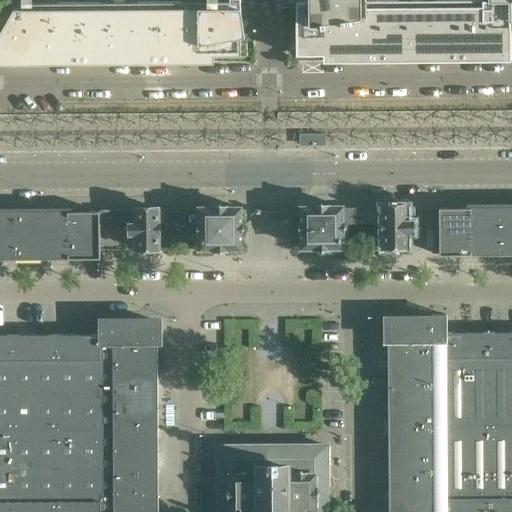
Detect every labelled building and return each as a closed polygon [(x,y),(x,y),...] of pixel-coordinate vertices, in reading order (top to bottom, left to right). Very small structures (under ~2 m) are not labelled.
[(0,56),(241,55),(241,9),(241,7),(228,7),(228,1),(218,1),(218,0),(207,0),(208,8),(182,8),(182,2),(156,2),(138,2),(138,8),(125,8),(124,0),(114,0),(115,8),(102,8),(102,2),(88,2),(59,3),(59,9),(33,9),(32,0),(22,0),(22,9),(15,9),(14,9),(0,33),(0,56)] [(511,60),(511,20),(511,19),(510,0),(488,0),(437,0),(437,7),(399,6),(398,0),(369,0),(366,0),(316,0),(296,1),(297,55),(493,53),(494,60),(511,60)] [(325,144),(325,134),(301,134),(301,144),(325,144)] [(470,255),(470,205),(447,206),(447,208),(439,208),(439,255),(470,255)] [(501,255),(500,205),(470,205),(470,255),(501,255)] [(511,254),(511,205),(500,205),(501,255),(511,254)] [(347,244),(347,221),(384,221),(384,207),(342,208),(342,206),(302,207),(302,247),(343,247),(343,244),(347,244)] [(412,232),(412,221),(415,221),(414,207),(414,206),(406,206),(384,206),(384,207),(384,221),(384,246),(407,246),(407,232),(412,232)] [(240,248),(240,214),(240,207),(200,208),(200,209),(200,223),(200,233),(200,248),(240,248)] [(158,249),(158,210),(158,208),(136,209),(102,210),(102,209),(100,210),(101,224),(131,223),(131,234),(136,234),(136,249),(158,249)] [(0,259),(15,259),(15,210),(0,209),(0,259)] [(42,259),(41,209),(15,210),(15,259),(42,259)] [(69,259),(68,209),(41,209),(42,259),(69,259)] [(100,258),(100,211),(91,211),(91,209),(68,209),(69,259),(100,258)] [(200,223),(200,209),(190,209),(190,223),(200,223)] [(447,511),(447,428),(447,333),(447,315),(432,315),(432,320),(387,320),(388,511),(447,511)] [(158,343),(157,322),(157,321),(98,321),(98,334),(98,343),(158,343)] [(490,428),(490,332),(447,333),(447,428),(490,428)] [(511,427),(511,332),(490,332),(490,428),(511,427)] [(0,430),(13,431),(13,335),(0,334),(0,430)] [(98,365),(98,343),(98,334),(55,335),(56,431),(99,430),(99,408),(99,387),(98,365)] [(56,431),(55,335),(13,335),(13,431),(56,431)] [(158,365),(158,343),(98,343),(98,365),(158,365)] [(158,386),(158,365),(98,365),(99,387),(158,386)] [(158,408),(158,386),(99,387),(99,408),(158,408)] [(158,430),(158,408),(99,408),(99,430),(158,430)] [(511,511),(511,427),(490,428),(490,511),(511,511)] [(490,511),(490,428),(447,428),(447,511),(490,511)] [(0,511),(13,511),(13,431),(0,430),(0,511)] [(99,474),(99,452),(99,430),(56,431),(56,511),(99,511),(99,496),(99,474)] [(158,452),(158,430),(99,430),(99,452),(158,452)] [(56,511),(56,431),(13,431),(13,511),(56,511)] [(327,511),(327,482),(327,445),(218,446),(219,511),(231,511),(230,511),(315,511),(327,511)] [(158,474),(158,463),(158,452),(99,452),(99,474),(158,474)] [(158,495),(158,474),(99,474),(99,496),(158,495)] [(158,511),(158,495),(99,496),(99,511),(158,511)]
